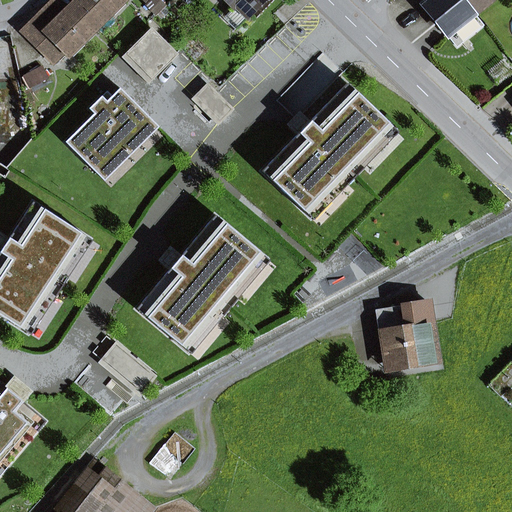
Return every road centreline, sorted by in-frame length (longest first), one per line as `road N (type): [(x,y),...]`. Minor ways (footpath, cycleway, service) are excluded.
road 1 (residential): [(347,19),(239,119),(159,212),(66,364),(29,369),(0,355)]
road 2 (unclassified): [(126,443),(203,391),(511,224)]
road 3 (tertiary): [(511,177),(347,19)]
